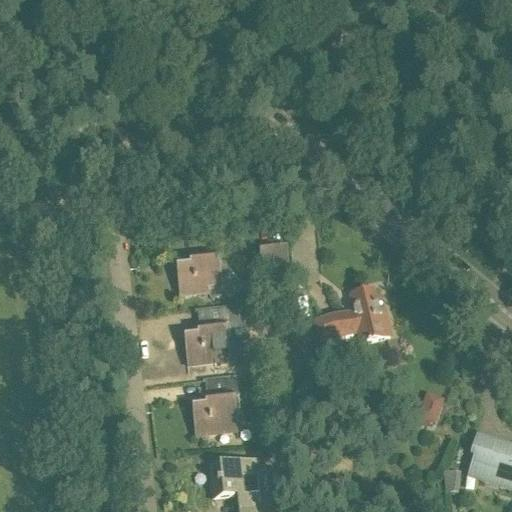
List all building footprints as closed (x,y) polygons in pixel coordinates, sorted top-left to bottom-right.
[(257,249),(261,284),(289,280),(285,246),(257,249)] [(205,297),(212,305),(221,297),(228,305),(243,292),(218,264),(217,255),(190,258),(191,271),(175,273),(178,300),(205,297)] [(357,337),(360,348),(389,341),(383,316),(378,317),(376,308),(373,308),(370,294),(352,298),(354,309),(352,314),(352,317),(313,327),(318,346),(328,344),(357,337)] [(228,354),(227,348),(236,347),(240,342),(239,333),(234,329),(229,330),(227,311),(196,314),(199,341),(183,343),(186,370),(234,365),(233,354),(228,354)] [(191,413),(194,441),(223,437),(222,429),(236,427),(232,397),(237,396),(235,381),(204,384),(207,411),(191,413)] [(417,422),(436,428),(444,403),(426,397),(417,422)] [(469,482),(511,495),(511,450),(477,440),(471,458),(476,459),(469,482)] [(300,446),(301,457),(313,456),(312,445),(300,446)] [(240,511),(267,511),(262,465),(210,471),(214,504),(239,502),(240,511)] [(443,476),(445,496),(457,496),(460,476),(443,476)]
